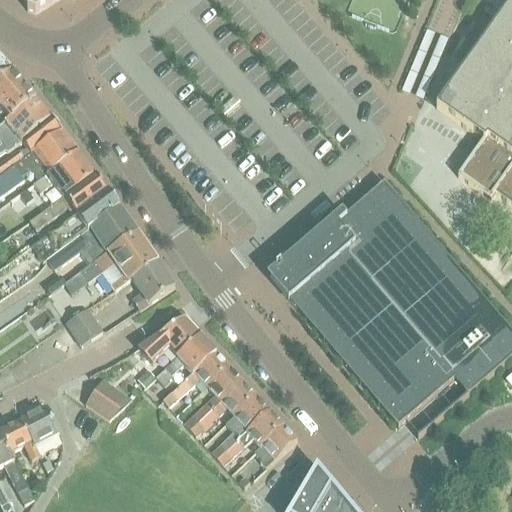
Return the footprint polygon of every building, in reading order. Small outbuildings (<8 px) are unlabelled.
[(22,0),(26,14),(35,16),(61,0),(22,0)] [(511,1),(484,42),(435,111),(459,127),(482,144),(466,167),(457,180),(473,192),(490,203),(494,197),(511,209),(511,1)] [(0,82),(11,74),(0,61),(0,82)] [(0,130),(35,102),(11,74),(0,82),(0,130)] [(35,102),(0,130),(0,147),(1,148),(0,148),(0,157),(5,154),(8,155),(22,145),(50,121),(35,102)] [(50,121),(22,145),(27,153),(19,156),(17,153),(0,165),(0,178),(61,135),(50,121)] [(76,156),(61,135),(0,178),(0,200),(23,184),(21,181),(30,174),(38,184),(76,156)] [(38,184),(32,187),(39,198),(53,188),(62,201),(75,193),(94,179),(76,156),(46,177),(38,184)] [(107,195),(94,179),(75,193),(62,201),(62,202),(28,226),(35,234),(67,211),(73,219),(107,195)] [(482,302),(433,245),(430,242),(383,187),(365,202),(344,220),(345,220),(271,283),(288,304),(296,312),(295,312),(298,315),(301,318),(305,323),(308,326),(315,335),(318,339),(325,347),(328,351),(338,362),(341,366),(353,380),(356,383),(367,396),(370,399),(373,403),(376,406),(383,414),(385,417),(392,425),(394,428),(397,431),(404,425),(469,369),(482,384),(483,386),(511,360),(511,337),(486,307),(482,302)] [(27,193),(19,199),(25,208),(33,203),(27,193)] [(73,219),(31,250),(42,266),(47,263),(118,210),(117,209),(107,195),(73,219)] [(118,210),(47,263),(55,274),(80,256),(90,270),(137,237),(118,210)] [(90,270),(80,276),(87,287),(101,277),(114,295),(131,283),(157,266),(139,239),(137,237),(90,270)] [(157,266),(131,283),(141,298),(131,305),(138,314),(174,290),(157,266)] [(59,279),(45,289),(50,297),(64,287),(59,279)] [(65,327),(80,350),(101,336),(86,313),(65,327)] [(175,363),(200,339),(184,322),(138,354),(151,368),(169,350),(178,359),(174,362),(175,363)] [(200,339),(175,363),(155,381),(162,389),(183,369),(191,378),(215,355),(200,339)] [(215,355),(191,378),(162,405),(168,411),(199,382),(206,391),(229,370),(215,355)] [(229,370),(206,391),(214,399),(183,428),(189,434),(242,384),(229,370)] [(148,373),(137,382),(144,390),(155,381),(148,373)] [(256,399),(242,384),(189,434),(195,440),(226,411),(233,420),(256,399)] [(93,397),(85,409),(108,425),(131,404),(109,389),(100,402),(93,397)] [(224,429),(231,437),(210,457),(216,463),(269,413),(256,399),(233,420),(224,429)] [(58,437),(45,411),(21,424),(38,458),(61,447),(56,438),(58,437)] [(282,428),(269,413),(216,463),(221,469),(252,442),(259,450),(282,428)] [(21,424),(0,434),(0,436),(9,455),(23,449),(31,464),(39,460),(38,458),(21,424)] [(259,450),(253,456),(260,464),(259,465),(265,471),(296,443),(282,428),(259,450)] [(0,436),(0,471),(3,470),(23,510),(33,505),(27,492),(9,455),(0,436)] [(349,511),(316,472),(292,511),(349,511)] [(242,492),(248,487),(243,481),(237,486),(242,492)] [(11,511),(0,489),(0,511),(11,511)]
